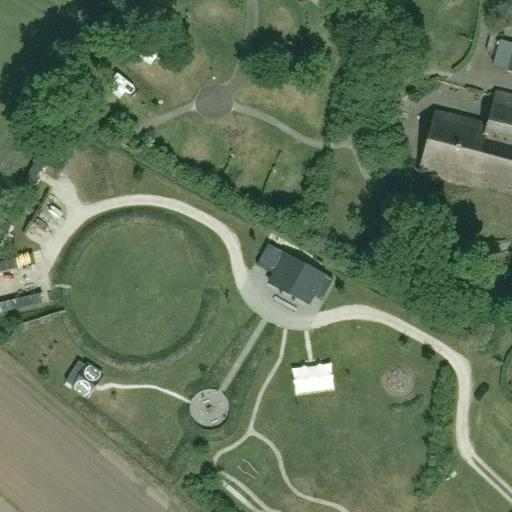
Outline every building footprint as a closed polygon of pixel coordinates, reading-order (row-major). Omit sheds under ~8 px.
[(488,65),(499,68),(505,43),(494,41),(488,65)] [(474,183),(511,192),(511,97),(496,93),(488,126),(436,113),(420,173),(473,187),(474,183)] [(192,141),(180,159),(200,173),(213,155),(192,141)] [(268,244),(256,266),(274,275),(286,254),(268,244)] [(308,305),(313,296),(324,275),(286,254),(274,275),(269,284),(308,305)] [(324,275),(313,296),(321,301),(333,280),(324,275)] [(78,360),(65,379),(87,395),(101,376),(78,360)]
